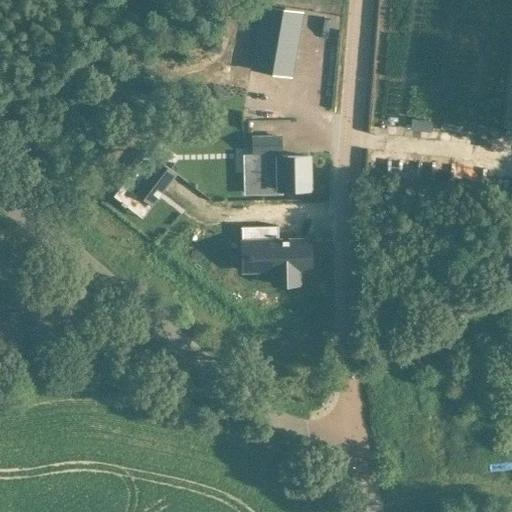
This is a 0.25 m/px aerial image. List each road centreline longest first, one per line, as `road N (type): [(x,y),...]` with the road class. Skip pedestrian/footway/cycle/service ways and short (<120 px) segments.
road 1 (unclassified): [(353,430),(282,425),(0,193)]
road 2 (unclassified): [(353,430),(346,293),(360,0)]
